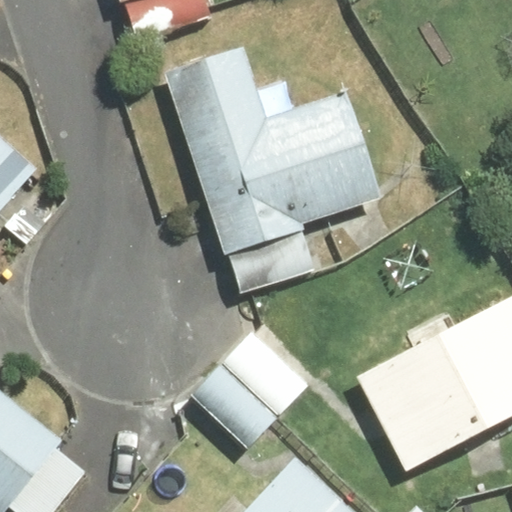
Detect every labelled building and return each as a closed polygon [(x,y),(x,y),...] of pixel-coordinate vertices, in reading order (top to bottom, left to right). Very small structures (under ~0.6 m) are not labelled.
[(247,43),(164,69),(225,256),(391,202),(355,91),(271,117),(247,43)] [(0,209),(39,166),(0,132),(0,209)] [(511,296),(359,374),(408,471),(511,417),(511,296)] [(179,386),(170,394),(232,459),(303,390),(241,325),(201,364),(172,334),(150,355),(179,386)] [(0,388),(0,510),(2,511),(3,511),(62,438),(0,388)] [(355,511),(296,458),(245,511),(355,511)]
